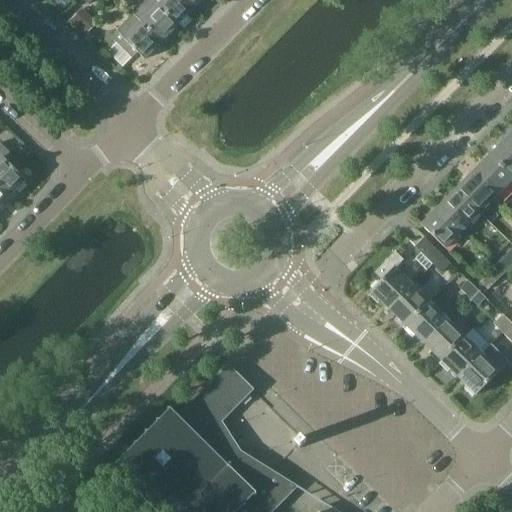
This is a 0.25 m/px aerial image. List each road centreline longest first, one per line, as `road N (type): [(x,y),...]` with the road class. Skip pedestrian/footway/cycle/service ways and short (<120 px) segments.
road 1 (residential): [(308,314),(342,252),(511,79)]
road 2 (tertiary): [(0,485),(146,339)]
road 3 (tertiary): [(349,134),(480,0)]
road 4 (residential): [(133,124),(2,0)]
road 5 (residential): [(133,124),(256,0)]
road 6 (residential): [(482,457),(354,345)]
